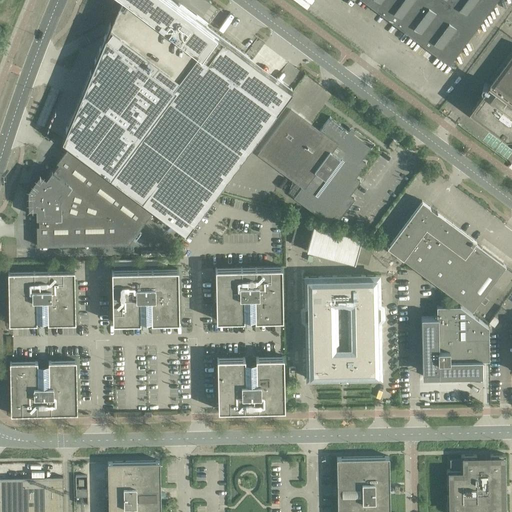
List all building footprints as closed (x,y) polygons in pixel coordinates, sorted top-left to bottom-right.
[(173,0),(119,0),(116,9),(110,22),(65,129),(66,130),(62,138),(186,231),(292,88),(284,83),(277,77),(262,98),(256,93),(249,89),(243,84),(237,80),(253,59),(244,53),(243,51),(237,47),(232,44),(227,40),(222,36),(216,32),(211,28),(206,24),(194,15),(178,3),(178,4),(173,0)] [(434,0),(375,0),(372,6),(374,8),(386,16),(389,18),(393,21),(409,34),(434,0)] [(495,0),(434,0),(409,34),(426,46),(431,50),(436,53),(449,63),(454,56),(495,0)] [(196,12),(194,15),(206,24),(208,21),(196,12)] [(511,55),(473,107),(509,134),(510,134),(510,133),(511,133),(511,55)] [(253,59),(237,80),(243,84),(249,89),(256,93),(262,98),(277,77),(253,59)] [(302,186),(303,184),(260,152),(291,110),(301,117),(319,131),(321,129),(291,107),(257,152),(302,186)] [(356,177),(366,163),(365,164),(361,161),(361,159),(371,147),(370,147),(369,148),(352,135),(353,134),(354,132),(352,130),(351,129),(350,129),(349,130),(348,131),(330,118),(331,117),(330,117),(321,129),(319,131),(301,117),(291,110),(260,152),(303,184),(302,186),(297,193),(294,197),(329,223),(333,218),(333,217),(338,220),(337,221),(337,222),(338,220),(355,198),(354,198),(353,199),(349,196),(350,195),(360,181),(360,180),(359,181),(355,178),(356,177)] [(331,117),(330,118),(348,131),(349,130),(331,117)] [(369,148),(370,147),(353,134),(352,135),(369,148)] [(395,149),(399,143),(394,139),(389,145),(395,149)] [(36,197),(36,207),(36,217),(39,217),(39,225),(36,225),(37,227),(37,234),(37,245),(129,243),(145,221),(148,218),(154,209),(68,146),(60,158),(57,162),(59,164),(53,170),(51,169),(46,177),(39,185),(38,190),(36,197)] [(29,207),(36,207),(36,197),(38,190),(39,185),(46,177),(40,172),(28,188),(29,207)] [(282,189),(294,197),(297,193),(285,184),(282,189)] [(476,243),(475,242),(476,241),(437,212),(433,209),(430,207),(430,206),(422,200),(387,247),(397,254),(472,310),(480,300),(482,297),(484,294),(496,278),(506,265),(502,263),(501,262),(497,259),(492,255),(486,251),(481,247),(478,244),(476,243)] [(356,255),(360,237),(314,224),(313,225),(311,224),(311,223),(297,220),(291,243),(305,247),(305,246),(307,247),(308,247),(307,248),(308,248),(354,260),(355,261),(355,260),(356,260),(356,261),(368,264),(372,250),(360,247),(358,255),(356,255)] [(183,255),(186,250),(181,245),(177,250),(183,255)] [(482,245),(481,247),(486,251),(492,255),(497,259),(501,262),(502,263),(504,261),(482,245)] [(283,319),(282,267),(282,266),(215,268),(215,269),(215,274),(215,278),(216,287),(216,320),(244,319),(244,317),(247,317),(248,318),(249,319),(250,319),(251,319),(251,318),(252,317),(255,317),(255,319),(256,319),(283,319)] [(179,321),(179,288),(178,280),(178,268),(160,269),(143,269),(112,270),(112,272),(112,275),(112,281),(113,322),(140,321),(140,319),(144,319),(144,320),(145,320),(145,321),(146,321),(147,321),(147,320),(148,320),(148,319),(151,318),(151,321),(179,321)] [(76,323),(75,281),(75,276),(75,270),(8,272),(9,324),(37,323),(37,321),(40,321),(40,322),(41,322),(41,323),(42,323),(43,323),(44,322),(44,321),(45,321),(48,320),(48,323),(76,323)] [(380,376),(380,362),(380,361),(379,348),(380,348),(380,347),(379,347),(379,333),(379,332),(379,318),(376,318),(376,305),(379,305),(379,304),(378,276),(378,275),(377,275),(349,275),(348,275),(335,276),(335,275),(334,275),(334,276),(306,276),(305,276),(305,277),(306,305),(306,306),(309,306),(309,312),(309,319),(306,319),(306,334),(306,335),(307,363),(307,377),(307,378),(308,378),(337,377),(337,374),(339,374),(341,374),(341,375),(342,376),(342,377),(343,377),(344,377),(345,377),(345,376),(346,376),(346,375),(346,374),(348,374),(350,374),(350,377),(350,379),(351,379),(351,377),(365,377),(366,377),(379,376),(379,377),(380,377),(380,376)] [(488,298),(484,294),(482,297),(480,300),(485,303),(488,298)] [(489,359),(488,326),(460,305),(436,305),(437,316),(421,316),(421,344),(422,371),(422,375),(422,376),(423,376),(430,373),(431,373),(438,375),(438,376),(480,375),(482,375),(482,360),(485,359),(489,359)] [(494,327),(506,311),(501,306),(489,323),(490,324),(492,325),(494,327)] [(285,408),(284,356),(256,357),(256,359),(252,359),(252,358),(251,358),(251,357),(250,357),(249,358),(248,359),(245,360),(245,357),(217,357),(218,400),(218,405),(218,410),(285,408)] [(77,401),(76,360),(48,361),(48,363),(45,364),(45,363),(45,362),(44,362),(44,361),(43,361),(42,361),(42,362),(41,362),(41,363),(41,364),(38,364),(38,361),(10,361),(11,414),(77,412),(77,406),(77,401)] [(341,375),(341,374),(339,374),(339,383),(348,383),(348,374),(346,374),(346,375),(346,376),(345,376),(345,377),(344,377),(343,377),(342,377),(342,376),(341,375)] [(506,511),(506,491),(506,455),(506,454),(504,454),(490,454),(490,457),(486,457),(486,456),(485,456),(484,455),(483,455),(482,455),(481,456),(481,457),(477,458),(477,455),(462,455),(461,455),(461,456),(461,458),(450,458),(450,470),(448,470),(447,470),(447,471),(447,490),(450,490),(450,494),(447,494),(447,511),(506,511)] [(390,511),(390,495),(390,490),(390,483),(389,456),(337,457),(337,485),(337,487),(337,491),(337,494),(337,496),(337,511),(390,511)] [(161,511),(161,500),(161,488),(160,461),(157,461),(110,462),(108,462),(108,467),(108,473),(108,491),(108,511),(161,511)] [(63,511),(63,477),(62,477),(59,477),(0,477),(0,511),(63,511)] [(88,503),(87,488),(76,489),(76,503),(88,503)]
